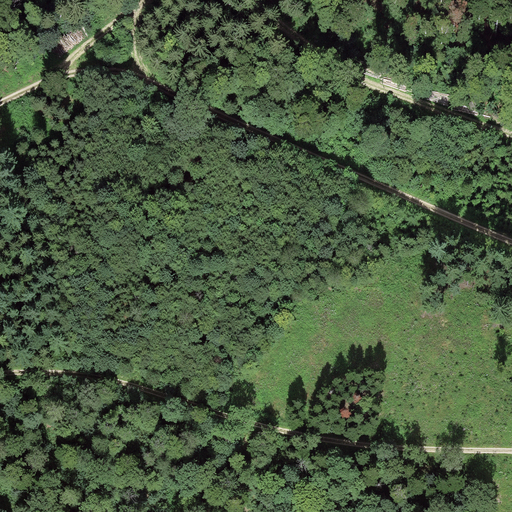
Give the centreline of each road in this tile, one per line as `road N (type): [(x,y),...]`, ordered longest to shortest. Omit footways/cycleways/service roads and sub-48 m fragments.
road 1 (track): [(511,243),(112,72),(57,77),(0,108)]
road 2 (track): [(511,454),(284,436),(109,379),(0,376)]
road 3 (track): [(232,0),(375,88),(511,134)]
road 4 (track): [(57,77),(87,41),(128,21),(140,80)]
